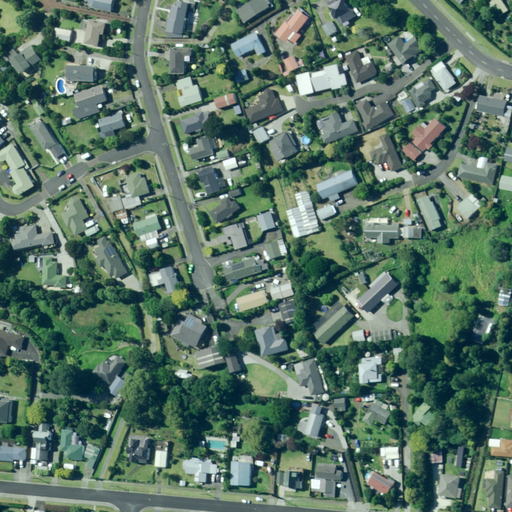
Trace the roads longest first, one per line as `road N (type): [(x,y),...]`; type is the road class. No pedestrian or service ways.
road 1 (unknown): [(90,495),(148,351),(134,272)]
road 2 (residential): [(0,202),(21,207),(88,165),(159,139)]
road 3 (residential): [(281,511),(129,498)]
road 4 (residential): [(203,279),(159,139)]
road 5 (residential): [(159,139),(138,56),(145,0)]
road 6 (residential): [(129,498),(0,487)]
road 7 (residential): [(511,73),(485,63),(419,0)]
